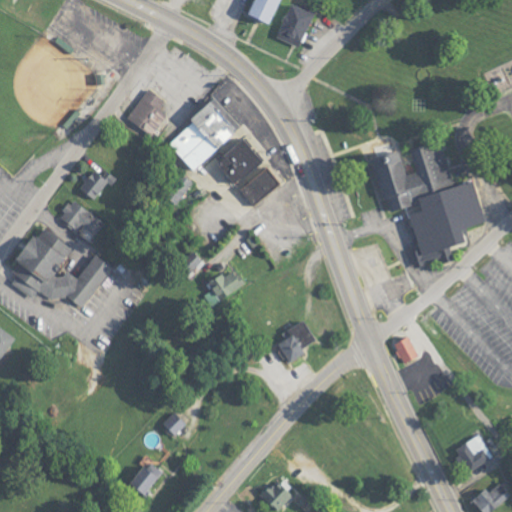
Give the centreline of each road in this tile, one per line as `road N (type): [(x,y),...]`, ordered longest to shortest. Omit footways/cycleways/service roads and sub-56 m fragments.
road 1 (secondary): [(451,511),(371,344),(282,120),(220,53),(126,0)]
road 2 (residential): [(170,23),(0,249)]
road 3 (secondary): [(208,511),(315,391),(372,345)]
road 4 (residential): [(372,345),(511,221)]
road 5 (residential): [(310,176),(257,216),(210,182)]
